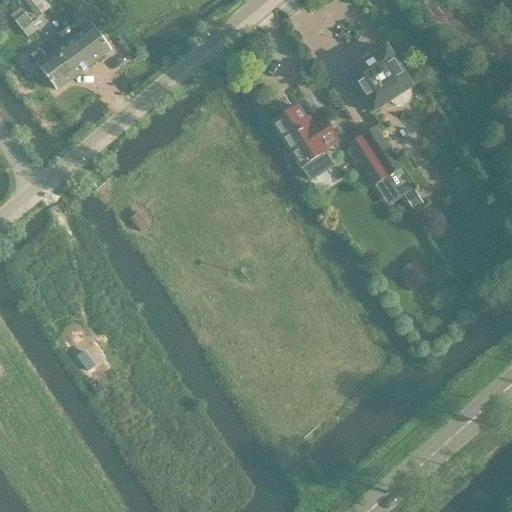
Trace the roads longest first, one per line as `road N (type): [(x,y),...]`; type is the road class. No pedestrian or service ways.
road 1 (unclassified): [(0,223),(271,0)]
road 2 (primary): [(367,511),(511,384)]
